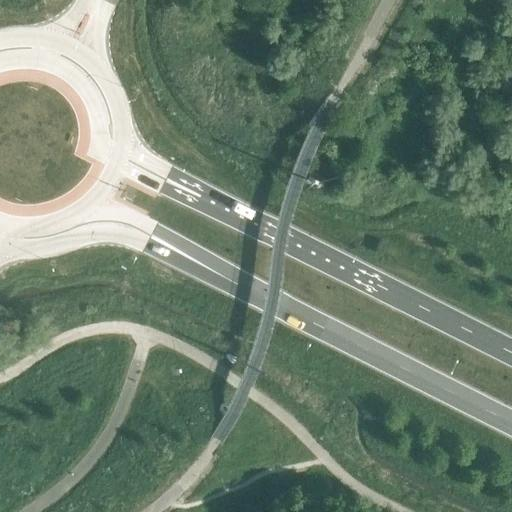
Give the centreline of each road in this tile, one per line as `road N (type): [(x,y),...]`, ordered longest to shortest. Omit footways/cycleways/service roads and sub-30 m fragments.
road 1 (trunk): [(511,354),(186,191)]
road 2 (trunk): [(194,262),(511,423)]
road 3 (trunk): [(0,245),(45,248),(114,234),(194,262)]
road 4 (trunk): [(115,164),(80,83),(41,60)]
road 5 (trunk): [(84,208),(154,228),(194,262)]
road 6 (trunk): [(122,138),(105,76),(55,43)]
